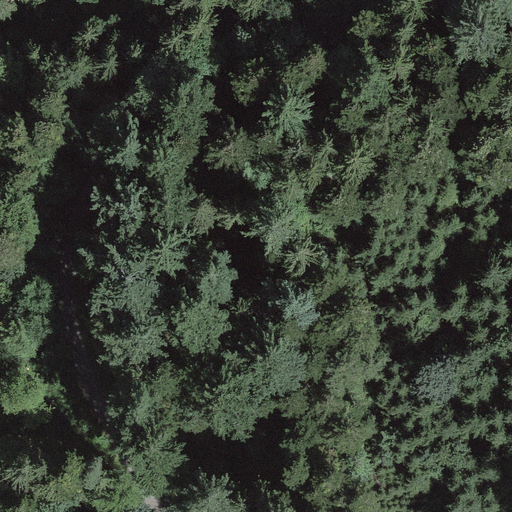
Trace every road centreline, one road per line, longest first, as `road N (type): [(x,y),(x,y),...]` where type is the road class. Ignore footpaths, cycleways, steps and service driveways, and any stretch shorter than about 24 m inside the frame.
road 1 (track): [(399,0),(199,90),(107,168),(65,256),(69,319),(83,365),(157,498),(179,511)]
road 2 (track): [(157,498),(0,486)]
